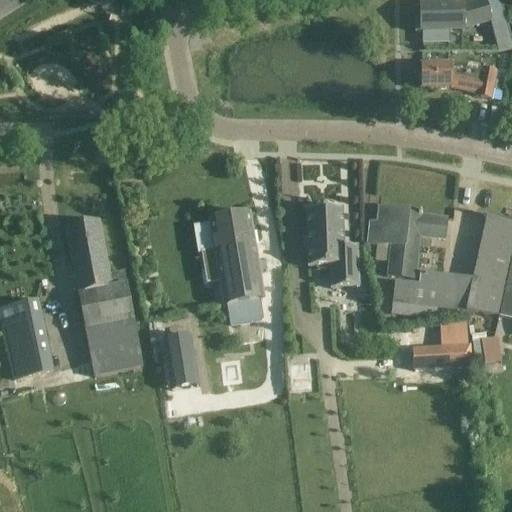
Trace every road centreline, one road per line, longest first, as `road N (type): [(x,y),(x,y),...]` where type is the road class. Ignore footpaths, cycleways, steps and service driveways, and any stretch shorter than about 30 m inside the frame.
road 1 (unclassified): [(511,159),(438,143),(193,130)]
road 2 (unclassified): [(193,130),(0,124)]
